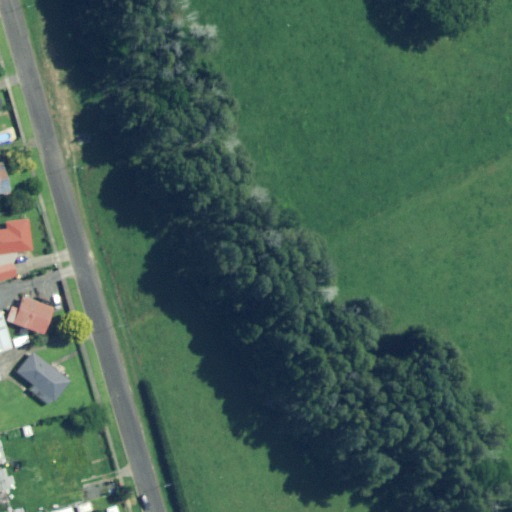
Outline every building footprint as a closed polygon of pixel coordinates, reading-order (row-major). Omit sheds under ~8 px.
[(0,256),(30,252),(26,220),(4,224),(5,230),(0,230),(0,256)] [(13,258),(0,261),(0,281),(19,276),(13,258)] [(54,301),(24,290),(16,313),(10,311),(5,322),(41,335),(54,301)] [(0,349),(11,346),(0,313),(0,312),(0,349)] [(68,382),(31,352),(15,373),(32,387),(29,391),(48,407),(68,382)] [(90,464),(80,430),(34,444),(51,499),(81,490),(75,468),(90,464)] [(0,511),(9,511),(4,494),(0,495),(0,511)]
